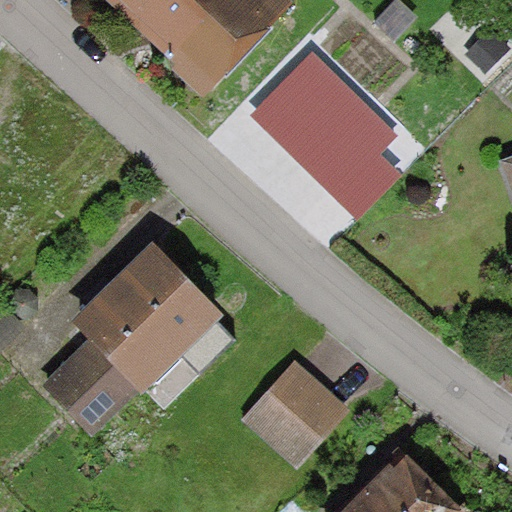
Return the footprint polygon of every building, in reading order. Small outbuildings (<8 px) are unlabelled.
[(133,0),(177,40),(171,47),(185,71),(214,69),(221,58),(219,40),(256,0),(133,0)] [(94,322),(137,367),(208,301),(147,237),(76,303),(94,322)] [(2,285),(0,286),(0,341),(29,315),(2,285)] [(137,367),(94,322),(42,371),(85,416),(137,367)] [(335,402),(289,356),(247,398),(293,444),(335,402)] [(449,511),(459,502),(388,439),(322,511),(449,511)] [(0,479),(0,511),(17,496),(0,479)]
